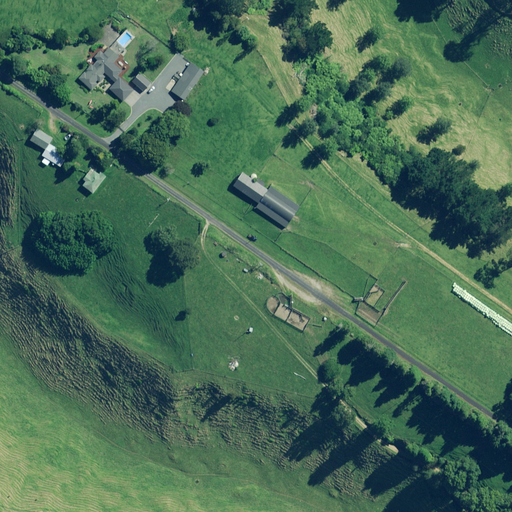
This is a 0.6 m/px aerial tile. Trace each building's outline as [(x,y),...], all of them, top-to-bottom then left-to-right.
[(120,55),(111,48),(105,54),(102,52),(96,59),(98,60),(87,73),(85,71),(79,79),(93,92),(107,76),(116,83),(110,90),(124,102),(134,91),(117,76),(122,71),(113,63),(120,55)] [(204,73),(192,64),(172,92),(184,100),(204,73)] [(152,84),(141,74),(133,82),(143,92),(152,84)] [(53,139),(38,129),(31,141),(45,150),(42,156),(57,166),(65,154),(49,144),(53,139)] [(99,175),(92,169),(83,180),(86,182),(83,186),(93,194),(106,177),(101,173),(99,175)] [(301,207),(272,186),(268,190),(242,172),(232,186),(258,205),(255,209),(285,230),(301,207)]
